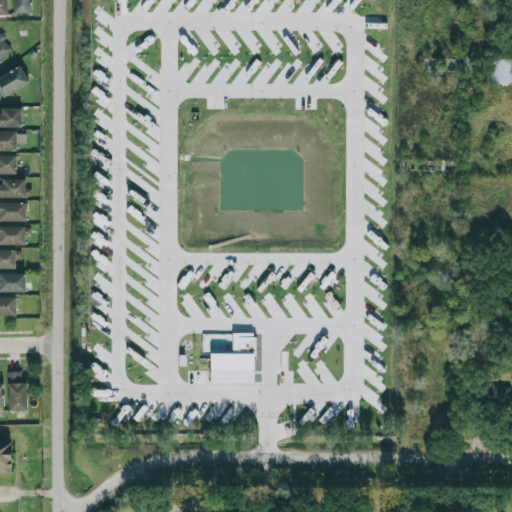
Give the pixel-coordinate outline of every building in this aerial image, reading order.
[(30,13),(30,0),(12,0),(13,13),(30,13)] [(0,33),(5,37),(2,41),(11,49),(0,62),(0,33)] [(511,58),(488,60),(489,84),(511,83),(511,58)] [(0,79),(19,68),(29,84),(5,98),(4,97),(3,98),(0,93),(0,79)] [(2,110),(21,110),(21,129),(0,129),(0,116),(2,116),(2,110)] [(0,150),(16,150),(16,143),(24,143),(24,132),(0,132),(0,150)] [(16,156),(0,155),(0,173),(15,174),(16,156)] [(0,220),(25,221),(25,203),(0,202),(0,220)] [(24,226),(0,226),(0,244),(24,244),(24,226)] [(0,267),(17,268),(17,250),(0,249),(0,267)] [(0,291),(24,292),(24,274),(0,273),(0,291)] [(0,315),(15,316),(15,298),(0,297),(0,315)] [(209,353),(232,353),(232,333),(253,333),(253,336),(256,336),(255,359),(253,359),(252,382),(209,382),(209,353)] [(25,411),(26,372),(8,372),(7,410),(25,411)] [(509,387),(482,386),(481,403),(508,405),(509,387)] [(0,472),(10,473),(10,442),(0,442),(0,472)]
